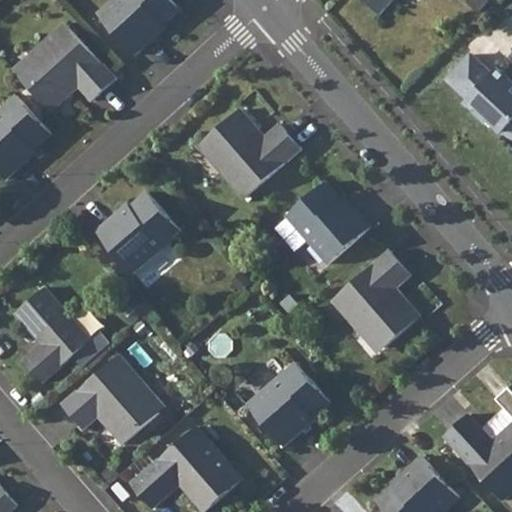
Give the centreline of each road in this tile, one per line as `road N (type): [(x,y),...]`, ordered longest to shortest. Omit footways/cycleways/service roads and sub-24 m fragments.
road 1 (residential): [(511,305),(503,285),(264,12)]
road 2 (residential): [(0,254),(264,12)]
road 3 (residential): [(511,313),(295,511)]
road 4 (residential): [(84,511),(0,414)]
